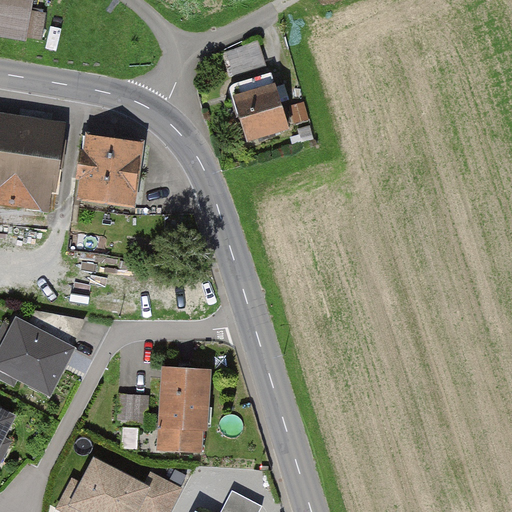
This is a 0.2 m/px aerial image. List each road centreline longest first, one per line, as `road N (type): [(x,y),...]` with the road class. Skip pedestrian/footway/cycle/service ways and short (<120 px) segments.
road 1 (residential): [(253,319),(121,338),(20,511)]
road 2 (tertiary): [(253,319),(212,185),(195,148),(160,114)]
road 3 (tertiary): [(313,511),(253,319)]
road 4 (tertiary): [(160,114),(127,97),(0,73)]
road 5 (unclassified): [(132,0),(176,45),(177,82),(160,114)]
road 6 (track): [(180,63),(289,0)]
